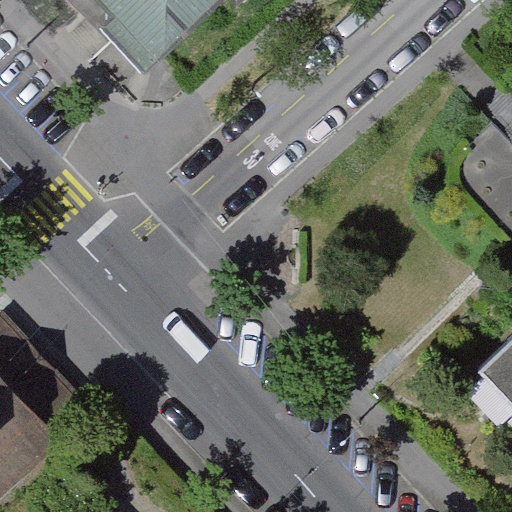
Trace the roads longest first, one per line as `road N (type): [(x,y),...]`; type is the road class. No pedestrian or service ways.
road 1 (residential): [(116,283),(431,0)]
road 2 (tertiary): [(329,511),(116,283)]
road 3 (tertiary): [(116,283),(0,154)]
